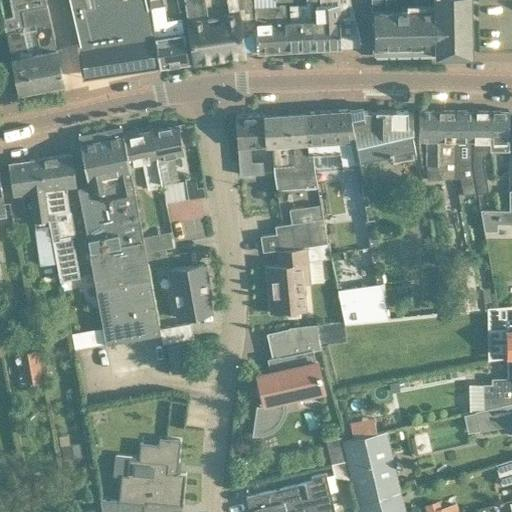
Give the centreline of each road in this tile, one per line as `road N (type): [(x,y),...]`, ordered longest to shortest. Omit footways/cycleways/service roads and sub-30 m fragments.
road 1 (residential): [(210,511),(210,457),(235,290),(205,87)]
road 2 (tertiary): [(205,87),(511,80)]
road 3 (tertiary): [(0,131),(205,87)]
